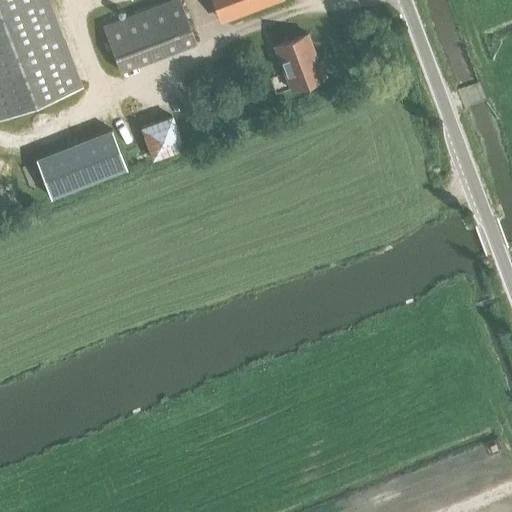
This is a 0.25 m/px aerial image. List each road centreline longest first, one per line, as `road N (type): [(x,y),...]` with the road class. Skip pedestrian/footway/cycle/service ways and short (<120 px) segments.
road 1 (tertiary): [(511,296),(404,0)]
road 2 (track): [(127,86),(102,83),(55,121),(0,140)]
